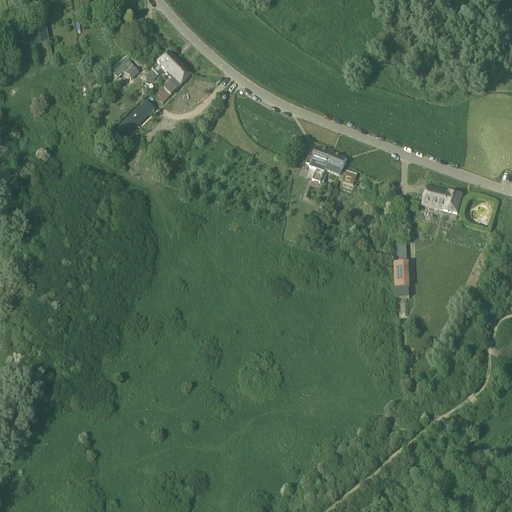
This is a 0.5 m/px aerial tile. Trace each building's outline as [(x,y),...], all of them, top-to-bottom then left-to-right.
[(33,46),(48,42),(45,30),(30,34),(33,46)] [(165,76),(177,62),(168,53),(157,64),(151,70),(158,77),(164,71),(167,74),(165,76)] [(127,61),(121,67),(125,72),(131,67),(127,61)] [(171,82),(163,90),(170,97),(180,87),(191,75),(177,62),(167,74),(170,77),(169,79),(168,79),(171,82)] [(131,81),(138,74),(133,68),(125,75),(131,81)] [(125,140),(154,111),(145,102),(116,131),(125,140)] [(317,149),(311,165),(317,168),(312,181),(320,184),(325,172),(332,155),(317,149)] [(341,172),(342,169),(346,160),(332,155),(325,172),(336,177),(338,170),(341,172)] [(354,197),(357,187),(351,185),(353,176),(345,173),(342,183),(340,193),(354,197)] [(457,215),(462,196),(427,186),(422,206),(457,215)] [(408,257),(407,244),(395,244),(396,258),(408,257)] [(394,300),(409,299),(409,288),(410,288),(409,263),(393,264),(394,289),(394,300)]
